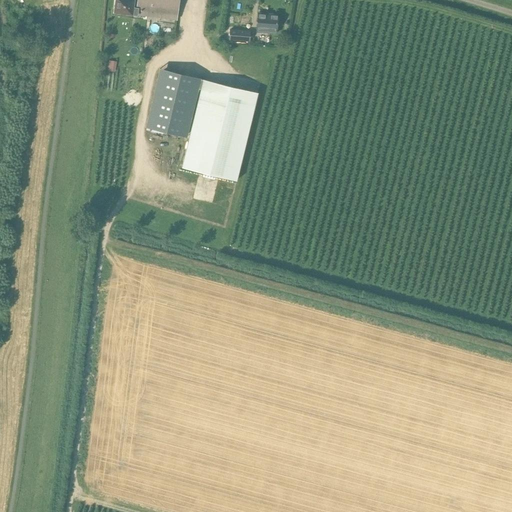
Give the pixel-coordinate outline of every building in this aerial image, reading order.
[(116,0),(115,12),(125,13),(176,20),(178,0),(137,0),(137,4),(133,4),(133,0),(116,0)] [(257,32),(267,33),(277,34),(277,25),(278,15),(258,13),(257,32)] [(250,31),(230,30),(229,40),(249,41),(250,31)] [(109,61),(108,71),(115,72),(116,62),(109,61)] [(187,137),(201,79),(160,69),(146,127),(187,137)] [(203,79),(199,99),(182,168),(236,181),(258,93),(203,79)]
